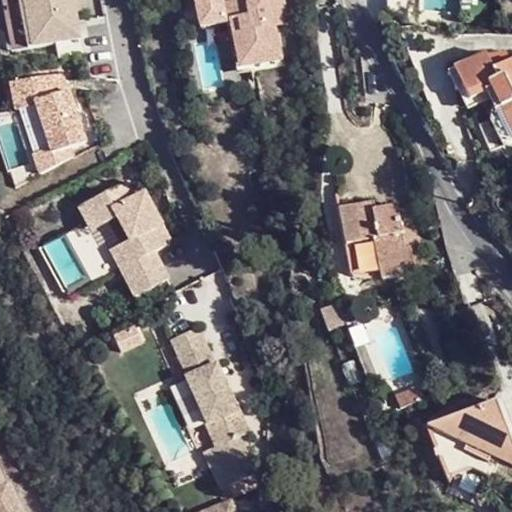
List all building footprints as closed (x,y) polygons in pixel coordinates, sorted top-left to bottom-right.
[(75,0),(0,0),(0,27),(3,45),(47,37),(50,52),(75,47),(67,7),(76,5),(75,0)] [(190,0),(197,28),(223,23),(217,0),(190,0)] [(217,0),(223,23),(226,22),(247,16),(243,0),(217,0)] [(281,0),(243,0),(247,16),(226,22),(238,70),(279,60),(272,26),(287,23),(281,0)] [(511,63),(494,71),(487,57),(447,76),(455,93),(461,90),(468,105),(491,94),(511,136),(511,63)] [(51,67),(1,81),(8,107),(27,101),(40,152),(75,143),(58,85),(56,85),(51,67)] [(27,101),(8,107),(22,157),(40,152),(27,101)] [(130,174),(88,197),(101,221),(120,210),(133,234),(123,239),(134,258),(157,246),(175,236),(147,185),(139,190),(130,174)] [(370,203),(335,209),(349,283),(350,284),(350,285),(351,286),(352,286),(352,287),(353,287),(353,288),(354,289),(355,289),(356,290),(357,290),(358,290),(359,290),(360,290),(361,290),(362,290),(363,289),(364,289),(365,289),(366,289),(366,288),(367,288),(367,287),(368,286),(369,285),(369,284),(370,284),(370,283),(370,282),(371,282),(371,281),(371,280),(371,279),(365,241),(372,240),(381,289),(425,281),(410,206),(396,210),(394,205),(371,209),(370,203)] [(134,258),(123,239),(114,244),(130,274),(163,257),(157,246),(134,258)] [(163,257),(130,274),(139,290),(171,272),(163,257)] [(222,357),(204,321),(177,334),(195,370),(194,371),(216,415),(214,417),(225,439),(258,422),(247,400),(245,401),(223,356),(222,357)] [(420,393),(387,404),(393,418),(425,407),(420,393)] [(511,471),(485,405),(415,433),(438,493),(455,452),(511,472),(511,471)] [(0,511),(8,511),(2,500),(0,501),(0,511)] [(235,511),(230,500),(203,511),(235,511)] [(472,511),(475,506),(464,502),(461,510),(467,511),(472,511)]
